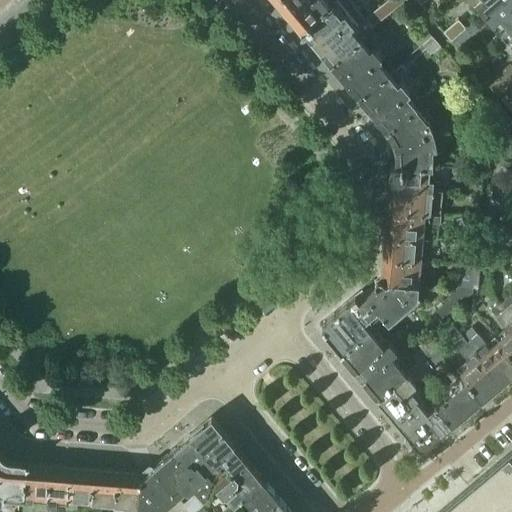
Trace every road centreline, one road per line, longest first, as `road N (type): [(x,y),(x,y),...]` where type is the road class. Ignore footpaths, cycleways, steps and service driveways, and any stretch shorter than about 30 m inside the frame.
road 1 (residential): [(276,321),(345,264),(356,141),(236,0)]
road 2 (residential): [(0,387),(28,420),(142,429),(214,373)]
road 3 (residential): [(408,487),(276,321)]
road 4 (residential): [(214,373),(338,511)]
road 5 (residential): [(408,487),(511,401)]
